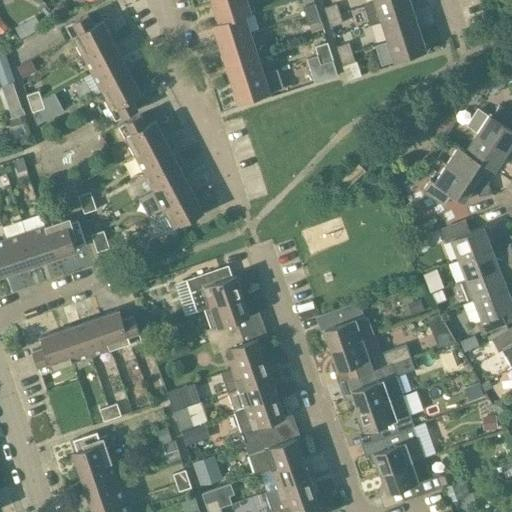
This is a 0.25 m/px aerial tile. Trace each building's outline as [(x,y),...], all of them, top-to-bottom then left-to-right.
[(245,13),(245,14),(251,12),(246,0),(220,0),(213,2),(219,21),(245,13)] [(370,24),(382,21),(414,10),(410,0),(377,0),(375,1),(364,4),(370,24)] [(303,6),(306,16),(319,12),(316,2),(303,6)] [(328,16),(340,12),(337,3),(325,7),(328,16)] [(388,40),(420,30),(414,10),(382,21),(388,40)] [(319,12),(306,16),(312,35),(325,31),(319,12)] [(340,12),(328,16),(331,26),(343,21),(340,12)] [(82,54),(112,38),(102,19),(93,24),(88,13),(65,25),(72,37),(73,36),(82,54)] [(219,43),(251,33),(245,14),(245,13),(219,21),(213,23),(219,43)] [(420,30),(388,40),(394,60),(426,50),(420,30)] [(225,63),(257,52),(251,33),(219,43),(225,63)] [(92,72),(122,56),(112,38),(82,54),(92,72)] [(318,53),(331,49),(328,40),(315,44),(318,53)] [(340,55),(352,51),(349,42),(337,46),(340,55)] [(318,53),(321,63),(333,59),(334,59),(331,49),(318,53)] [(0,84),(9,117),(22,113),(4,50),(0,51),(0,84)] [(352,51),(340,55),(343,64),(355,60),(352,51)] [(232,82),(263,72),(257,52),(225,63),(232,82)] [(101,90),(131,74),(122,56),(92,72),(101,90)] [(333,59),(321,63),(310,67),(315,82),(338,75),(333,59)] [(263,72),(232,82),(238,102),(270,92),(263,72)] [(131,74),(101,90),(111,108),(109,108),(115,120),(138,108),(132,98),(141,93),(131,74)] [(45,107),(39,89),(26,94),(32,111),(45,107)] [(511,113),(500,106),(493,116),(490,114),(478,132),(507,152),(511,150),(511,143),(511,142),(511,113)] [(442,135),(456,117),(446,109),(432,127),(442,135)] [(135,154),(165,138),(155,120),(146,124),(140,114),(118,125),(124,137),(126,136),(135,154)] [(487,164),(487,165),(494,170),(501,159),(509,158),(510,164),(511,163),(511,150),(507,152),(478,132),(466,150),(487,164)] [(145,172),(174,156),(165,138),(135,154),(145,172)] [(459,145),(447,164),(475,182),(477,183),(478,189),(479,195),(491,193),(488,181),(482,182),(481,174),(487,165),(487,164),(466,150),(459,145)] [(27,168),(23,156),(14,159),(18,171),(27,168)] [(154,190),(184,174),(174,156),(145,172),(154,190)] [(358,162),(341,179),(348,187),(365,170),(358,162)] [(475,182),(447,164),(435,181),(430,178),(423,189),(445,204),(452,194),(463,201),(470,191),(478,189),(477,183),(475,182)] [(163,208),(193,193),(184,174),(154,190),(163,208)] [(81,203),(94,199),(91,190),(78,194),(81,203)] [(193,193),(163,208),(173,227),(203,211),(193,193)] [(94,199),(81,203),(84,212),(97,208),(94,199)] [(45,225),(56,257),(76,250),(75,246),(86,242),(78,219),(71,221),(71,220),(66,221),(65,218),(45,225)] [(459,259),(491,246),(487,235),(490,228),(484,225),(470,230),(466,219),(441,229),(446,241),(451,239),(459,259)] [(45,225),(26,231),(37,263),(56,257),(45,225)] [(94,242),(107,238),(104,229),(91,233),(94,242)] [(7,238),(17,270),(37,263),(26,231),(7,238)] [(7,238),(0,240),(0,275),(17,270),(7,238)] [(107,238),(94,242),(97,251),(110,247),(107,238)] [(491,246),(459,259),(467,279),(500,266),(506,268),(511,271),(511,269),(511,244),(510,244),(503,260),(495,257),(491,246)] [(424,270),(429,290),(444,286),(438,266),(424,270)] [(500,266),(467,279),(474,299),(507,287),(502,276),(506,268),(500,266)] [(205,308),(242,295),(235,275),(223,279),(219,268),(188,279),(199,310),(205,308)] [(507,287),(474,299),(482,319),(477,321),(481,333),(506,323),(502,312),(511,308),(511,297),(507,287)] [(242,295),(205,308),(212,327),(205,329),(210,341),(241,330),(237,319),(249,315),(242,295)] [(324,329),(331,349),(374,334),(368,318),(364,317),(359,301),(325,313),(330,327),(324,329)] [(99,316),(110,348),(129,342),(130,343),(142,339),(134,315),(123,319),(119,309),(99,316)] [(440,310),(425,317),(439,346),(454,338),(440,310)] [(110,348),(99,316),(80,323),(91,355),(110,348)] [(91,355),(80,323),(61,329),(71,361),(91,355)] [(511,361),(511,326),(492,338),(499,349),(503,347),(511,361)] [(71,361),(61,329),(41,336),(44,346),(32,350),(41,373),(53,369),(52,368),(71,361)] [(241,330),(210,341),(214,352),(226,348),(232,368),(264,357),(257,337),(245,342),(241,330)] [(356,363),(360,374),(410,357),(406,345),(381,354),(374,334),(331,349),(338,369),(356,363)] [(475,334),(460,341),(464,351),(479,345),(475,334)] [(264,357),(232,368),(227,370),(229,375),(227,379),(229,385),(233,387),(234,389),(271,376),(264,357)] [(410,357),(360,374),(364,385),(352,390),(359,410),(402,395),(395,375),(414,369),(410,357)] [(234,411),(277,396),(271,376),(234,389),(227,391),(234,411)] [(173,410),(186,405),(196,402),(189,383),(166,390),(173,410)] [(378,425),(382,437),(413,426),(402,395),(359,410),(366,430),(378,425)] [(245,442),(276,431),(272,420),(284,416),(277,396),(234,411),(245,442)] [(108,406),(112,418),(121,415),(117,403),(108,406)] [(186,405),(173,410),(180,429),(192,425),(186,405)] [(112,418),(108,406),(88,412),(93,424),(112,418)] [(181,430),(186,444),(210,434),(205,420),(181,430)] [(373,452),(380,472),(424,457),(413,426),(382,437),(386,448),(373,452)] [(73,451),(79,471),(111,461),(105,441),(102,442),(100,437),(99,438),(97,431),(73,439),(77,450),(73,451)] [(271,468),(303,457),(296,437),(280,443),(276,431),(245,442),(256,473),(271,468)] [(163,443),(166,452),(178,447),(175,439),(163,443)] [(194,458),(198,483),(221,479),(216,454),(194,458)] [(278,487),(310,476),(303,457),(271,468),(278,487)] [(424,457),(380,472),(387,492),(400,488),(404,499),(442,486),(438,474),(429,472),(424,457)] [(79,471),(86,491),(118,480),(111,461),(79,471)] [(176,481),(188,477),(185,469),(173,473),(176,481)] [(438,475),(441,483),(453,479),(450,471),(438,475)] [(285,506),(316,496),(310,476),(278,487),(285,506)] [(188,477),(176,481),(179,490),(191,486),(188,477)] [(86,491),(92,510),(124,499),(118,480),(86,491)] [(321,511),(316,496),(285,506),(272,510),(272,511),(321,511)] [(209,511),(221,507),(218,498),(206,503),(209,511)] [(93,511),(128,511),(124,499),(92,510),(93,511)]
